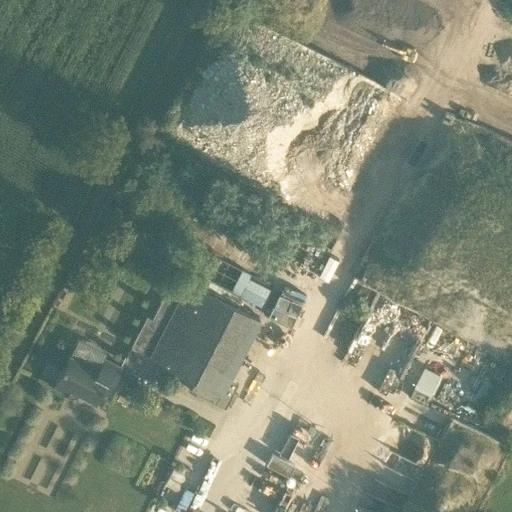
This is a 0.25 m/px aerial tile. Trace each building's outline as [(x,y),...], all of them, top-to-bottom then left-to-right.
[(178,300),(149,357),(195,380),(190,391),(225,409),(234,391),(238,383),(229,379),(259,319),(188,282),(178,300)] [(149,357),(178,300),(165,293),(152,319),(146,316),(129,346),(149,357)] [(267,315),(287,325),(297,306),(276,296),(267,315)] [(69,356),(62,369),(53,387),(67,394),(67,396),(71,398),(78,395),(95,404),(101,394),(106,396),(115,378),(121,368),(103,358),(97,370),(69,356)] [(414,387),(409,397),(424,404),(428,395),(430,396),(440,375),(423,367),(414,387)] [(452,417),(429,460),(482,489),(505,446),(452,417)]
